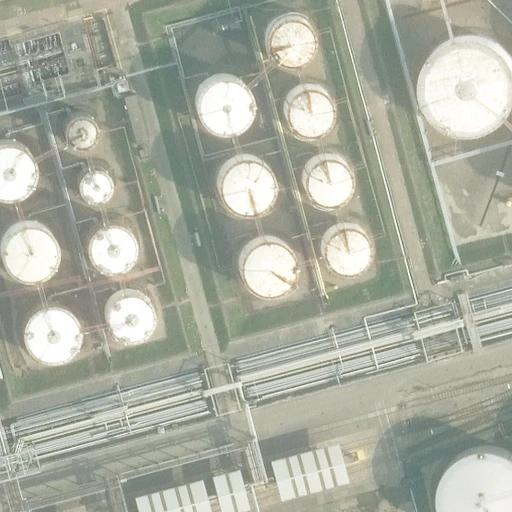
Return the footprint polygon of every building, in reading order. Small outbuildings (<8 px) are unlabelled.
[(312,36),(311,30),(310,26),(307,21),(304,18),(300,14),(297,13),(291,11),(286,11),(278,13),(274,15),(269,19),(264,26),(263,32),(263,36),(264,44),(266,48),(269,52),(275,57),(281,59),(285,60),(289,60),(296,59),(300,57),(304,54),(307,50),(310,46),(311,41),(312,36)] [(511,56),(508,50),(502,42),(494,36),(487,33),(477,30),(469,29),(459,30),(451,32),(442,36),(434,42),(428,50),(423,58),(421,67),(420,77),(421,87),(424,97),(428,104),(434,112),(441,118),(448,121),(456,124),(466,126),(477,125),(485,123),(494,118),(501,113),(507,106),(511,97),(511,56)] [(257,101),(257,100),(257,94),(255,88),(252,83),(247,77),(243,74),(238,71),(232,69),(226,68),(220,69),(214,70),(208,73),(204,76),(199,81),(196,86),(194,91),(193,98),(193,103),(194,109),(197,116),(200,121),(205,125),(211,129),(216,131),(223,133),(230,132),(238,130),(243,127),(248,123),(252,118),(255,112),(257,107),(257,101)] [(330,106),(328,97),(326,93),(323,89),(320,86),(315,83),(307,81),(302,81),(297,82),(292,84),(288,87),(285,91),(282,95),(280,101),(279,105),(280,110),(281,115),(283,119),(286,123),(293,128),(297,130),(302,131),(307,131),(312,130),(317,128),(322,125),(325,121),(328,116),(329,112),(330,106)] [(93,132),(94,127),(93,121),(90,116),(86,113),(80,111),(75,111),(69,113),(65,116),(62,121),(61,127),(62,133),(65,138),(69,141),(75,143),(80,143),(86,141),(90,137),(93,132)] [(31,175),(32,169),(32,164),(30,159),(28,155),(25,150),(22,147),(17,144),(12,142),(7,141),(2,141),(0,141),(0,194),(4,195),(9,195),(14,193),(19,191),(23,188),(27,184),(29,180),(31,175)] [(350,174),(350,173),(349,165),(347,160),(344,156),(340,153),(336,150),(330,148),(326,148),(320,148),(316,149),(312,151),(308,154),(303,159),(301,162),(300,166),(299,172),(299,177),(300,182),(302,186),(305,190),(309,194),(313,196),(319,198),(323,199),(327,199),(333,197),(337,196),(341,193),(345,188),(348,184),(349,179),(350,174)] [(276,180),(276,179),(276,173),(274,168),(271,163),(267,157),(263,154),(257,151),(251,149),(245,149),(240,149),(233,151),(228,154),(224,158),(220,163),(217,168),(215,174),(215,179),(215,185),(217,189),(219,195),(222,199),(227,204),(234,208),(243,210),(248,210),(254,209),(260,206),(265,203),(269,199),(273,192),(276,186),(276,180)] [(107,190),(109,184),(108,178),(106,172),(101,168),(96,166),(90,166),(84,168),(79,171),(76,177),(76,183),(77,189),(81,194),(86,197),(92,198),(98,197),(103,194),(107,190)] [(370,245),(370,244),(370,239),(368,235),(366,230),(363,226),(360,224),(355,220),(350,219),(345,218),(336,219),(331,222),(327,224),(323,229),(320,233),(319,238),(318,243),(319,249),(320,254),(322,257),(325,262),(329,265),(334,268),(339,270),(344,270),(349,270),(355,268),(360,265),(363,262),(368,255),(370,249),(370,245)] [(56,253),(57,247),(56,241),(54,236),(51,231),(47,227),(42,224),(37,221),(32,220),(26,220),(20,220),(15,222),(10,225),(6,229),(2,234),(0,238),(0,258),(1,261),(4,266),(8,270),(12,274),(18,276),(23,278),(29,278),(35,277),(40,275),(45,272),(49,268),(53,264),(55,258),(56,253)] [(132,248),(132,243),(132,238),(130,233),(127,229),(124,225),(120,222),(115,220),(110,220),(105,220),(100,221),(96,223),(92,227),(89,231),(87,235),(86,240),(86,245),(87,250),(89,255),(92,259),(96,262),(100,264),(105,266),(110,266),(115,265),(120,263),(124,261),(127,257),(130,253),(132,248)] [(298,263),(298,262),(298,257),(296,251),(294,246),(290,241),(286,237),(281,234),(275,231),(269,231),(262,231),(255,233),(250,235),(245,239),(241,244),(238,250),(236,256),(235,262),(236,268),(238,274),(240,278),(244,284),(247,287),(253,290),(259,293),(265,294),(271,293),(279,291),(284,289),(289,285),(293,280),(296,274),(298,269),(298,263)] [(150,318),(151,312),(150,307),(148,302),(145,298),(142,294),(137,291),(132,290),(127,289),(122,290),(117,291),(112,294),(109,298),(106,302),(104,307),(104,312),(104,318),(106,323),(109,327),(112,331),(117,334),(122,335),(127,336),(132,335),(137,334),(142,331),(145,327),(148,323),(150,318)] [(79,335),(79,329),(79,324),(77,318),(74,313),(70,308),(66,305),(61,302),(55,300),(49,299),(43,300),(38,302),(33,304),(28,308),(24,313),(22,318),(20,323),(19,329),(20,335),(22,341),(24,346),(28,350),(33,354),(38,357),(43,359),(49,359),(55,358),(61,357),(66,354),(70,350),(74,346),(77,341),(79,335)] [(511,511),(511,447),(508,445),(499,442),(490,441),(480,441),(471,444),(462,448),(454,453),(447,460),(442,468),(438,477),(437,487),(437,497),(438,506),(440,511),(511,511)]
